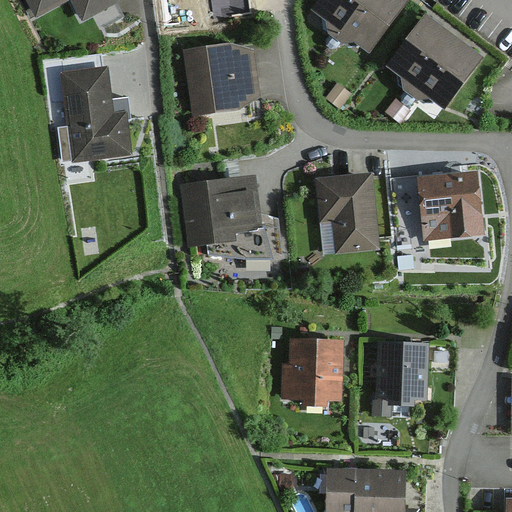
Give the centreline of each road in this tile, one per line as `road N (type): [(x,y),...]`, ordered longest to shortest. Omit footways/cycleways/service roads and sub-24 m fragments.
road 1 (residential): [(511,145),(341,139),(310,124),(295,96),(284,11)]
road 2 (residential): [(511,307),(452,468)]
